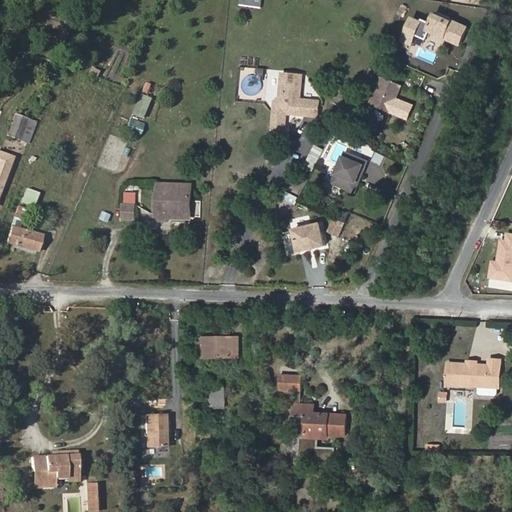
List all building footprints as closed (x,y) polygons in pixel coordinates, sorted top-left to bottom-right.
[(460,45),(468,28),(436,14),(428,31),(460,45)] [(62,49),(73,23),(64,19),(56,37),(47,33),(44,41),(62,49)] [(112,84),(125,59),(115,54),(102,80),(104,81),(97,95),(109,101),(116,86),(112,84)] [(98,77),(100,69),(91,66),(88,74),(98,77)] [(300,99),(303,76),(283,74),(281,97),(275,102),(273,128),(285,129),(287,114),(318,116),(319,101),(300,99)] [(260,82),(249,77),(245,88),(255,92),(260,82)] [(390,113),(402,85),(382,77),(370,104),(390,113)] [(74,124),(92,87),(79,80),(58,125),(71,131),(70,134),(89,141),(93,131),(74,124)] [(144,81),(142,91),(148,93),(150,83),(144,81)] [(141,117),(149,98),(140,95),(132,113),(141,117)] [(23,128),(27,119),(15,114),(11,123),(23,128)] [(28,143),(36,122),(27,119),(23,128),(11,123),(7,135),(28,143)] [(139,135),(143,127),(129,121),(125,130),(139,135)] [(85,153),(89,141),(70,134),(60,131),(56,142),(85,153)] [(353,138),(350,147),(370,155),(374,146),(353,138)] [(0,189),(12,157),(0,152),(0,189)] [(355,192),(366,166),(344,157),(333,183),(355,192)] [(191,217),(192,187),(158,186),(157,213),(151,213),(151,220),(169,221),(169,216),(191,217)] [(26,187),(20,202),(35,207),(40,192),(26,187)] [(288,207),(298,192),(291,187),(282,202),(288,207)] [(136,220),(136,205),(123,204),(122,219),(136,220)] [(20,218),(24,209),(18,207),(13,218),(11,226),(19,228),(21,219),(20,218)] [(98,219),(107,222),(110,214),(101,210),(98,219)] [(326,246),(321,224),(294,230),(299,252),(326,246)] [(37,251),(42,234),(19,228),(11,226),(7,242),(37,251)] [(102,248),(105,241),(97,238),(94,244),(102,248)] [(205,357),(204,338),(195,338),(195,357),(205,357)] [(240,357),(239,338),(204,338),(205,357),(240,357)] [(500,388),(501,360),(490,360),(490,366),(477,365),(476,365),(474,367),(471,367),(469,365),(468,365),(449,363),(447,385),(500,388)] [(175,381),(174,369),(162,370),(162,381),(174,381),(175,381)] [(281,373),(279,391),(304,392),(305,375),(281,373)] [(272,389),(273,379),(258,379),(258,388),(272,389)] [(174,391),(174,381),(162,381),(163,387),(167,387),(168,391),(174,391)] [(226,400),(225,388),(212,388),(213,400),(226,400)] [(346,436),(347,415),(315,413),(315,405),(295,404),(294,417),(307,417),(305,437),(319,438),(320,434),(327,435),(346,436)] [(168,413),(146,413),(146,456),(157,456),(157,446),(168,446),(168,413)] [(79,477),(77,455),(51,456),(32,457),(32,472),(37,471),(38,488),(55,487),(55,478),(65,478),(79,477)] [(96,493),(96,484),(87,484),(88,493),(96,493)] [(97,510),(96,493),(88,493),(89,510),(97,510)]
